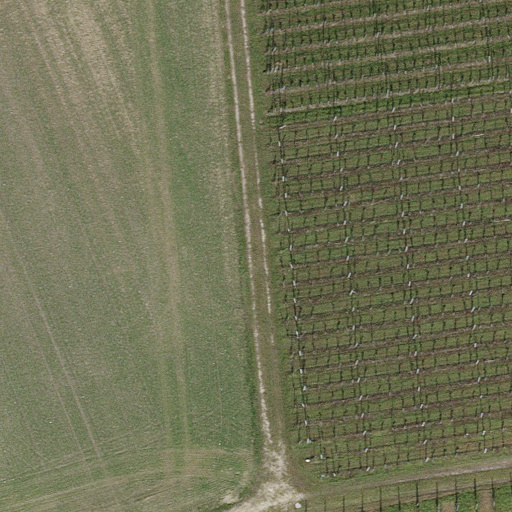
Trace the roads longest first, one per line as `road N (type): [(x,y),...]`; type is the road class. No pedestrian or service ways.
road 1 (track): [(279,482),(234,0)]
road 2 (track): [(279,482),(309,497),(511,471)]
